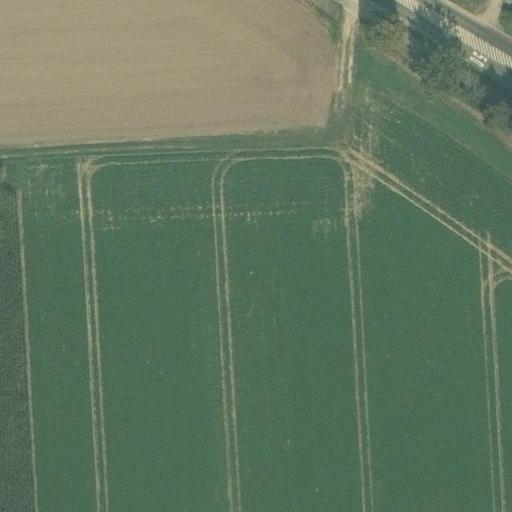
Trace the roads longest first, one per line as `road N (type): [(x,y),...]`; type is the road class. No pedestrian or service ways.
road 1 (track): [(0,148),(336,129),(349,118),(350,10),(361,0)]
road 2 (tertiary): [(511,70),(397,0)]
